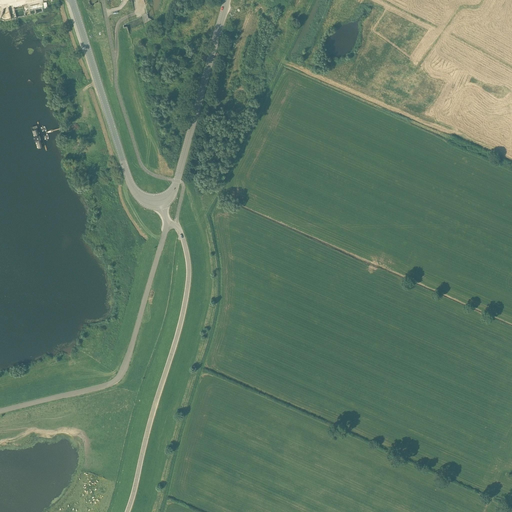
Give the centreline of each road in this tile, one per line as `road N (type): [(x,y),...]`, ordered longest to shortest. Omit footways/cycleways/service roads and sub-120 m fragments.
road 1 (unclassified): [(127,511),(188,280),(180,231),(169,224)]
road 2 (unclassified): [(0,411),(120,375),(169,224)]
road 3 (unclassified): [(160,202),(132,188),(72,0)]
road 4 (unclassified): [(160,202),(176,181),(226,0)]
